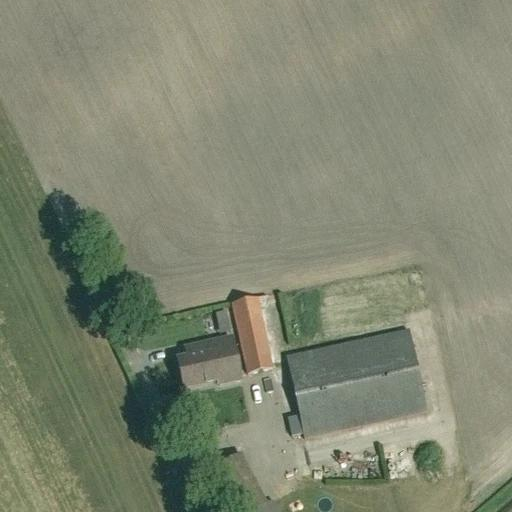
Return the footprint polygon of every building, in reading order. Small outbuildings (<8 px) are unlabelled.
[(247,376),(285,368),(269,298),(231,306),(247,376)] [(304,441),(425,414),(407,333),(286,360),(304,441)] [(216,388),(240,382),(230,340),(183,351),(186,361),(177,363),(183,391),(216,384),(216,388)] [(386,483),(385,454),(317,455),(317,462),(302,462),(302,477),(320,477),(320,484),(386,483)] [(227,511),(277,511),(273,502),(266,505),(238,457),(208,472),(227,511)]
